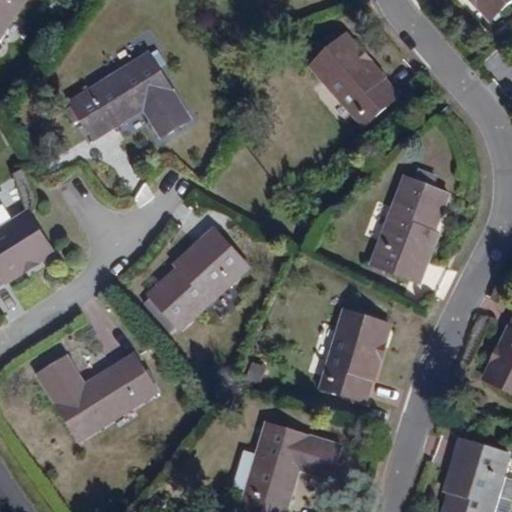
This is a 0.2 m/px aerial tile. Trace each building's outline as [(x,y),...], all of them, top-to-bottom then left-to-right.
[(0,0),(0,62),(38,9),(25,0),(0,0)] [(511,0),(467,0),(497,33),(511,19),(511,0)] [(353,53),(317,84),(369,144),(405,114),(353,53)] [(158,72),(79,119),(101,155),(149,127),(167,156),(196,138),(158,72)] [(456,213),(414,197),(380,281),(424,299),(456,213)] [(36,233),(0,255),(0,309),(59,270),(36,233)] [(254,287),(226,253),(155,314),(184,347),(254,287)] [(397,346),(351,332),(326,406),(371,421),(397,346)] [(511,372),(498,402),(511,409),(511,372)] [(72,379),(43,397),(83,460),(164,412),(142,375),(90,407),(72,379)] [(276,446),(252,511),(298,511),(306,489),(338,499),(349,468),(276,446)] [(505,511),(511,490),(511,472),(472,460),(455,511),(505,511)]
